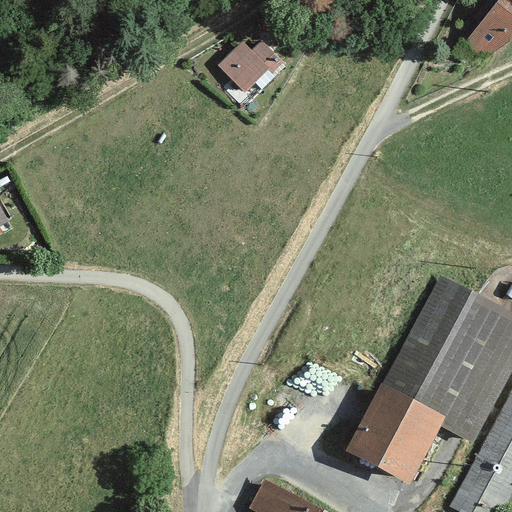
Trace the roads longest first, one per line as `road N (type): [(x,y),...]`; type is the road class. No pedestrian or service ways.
road 1 (track): [(252,0),(0,153)]
road 2 (track): [(373,132),(511,67)]
